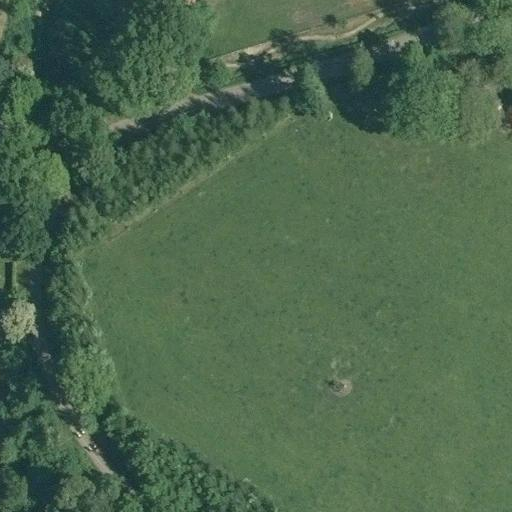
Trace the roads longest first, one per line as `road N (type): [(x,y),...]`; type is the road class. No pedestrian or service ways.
road 1 (unclassified): [(71,147),(407,42),(503,0)]
road 2 (unclassified): [(146,511),(66,419),(43,353),(34,272),(71,147)]
road 3 (track): [(150,122),(182,0)]
